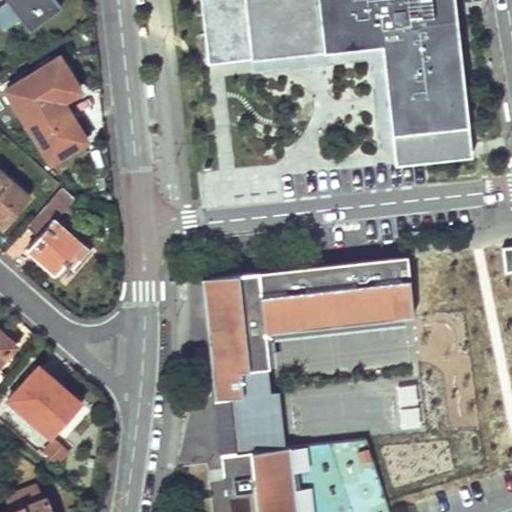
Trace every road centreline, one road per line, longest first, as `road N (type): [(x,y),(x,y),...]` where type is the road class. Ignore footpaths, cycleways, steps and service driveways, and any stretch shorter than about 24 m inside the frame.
road 1 (residential): [(141,227),(511,189)]
road 2 (tertiary): [(117,0),(141,227)]
